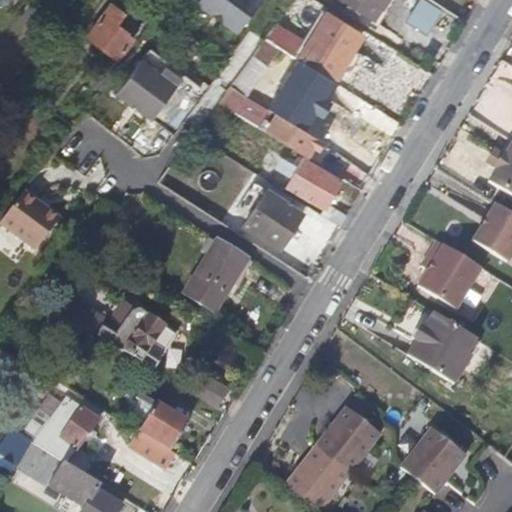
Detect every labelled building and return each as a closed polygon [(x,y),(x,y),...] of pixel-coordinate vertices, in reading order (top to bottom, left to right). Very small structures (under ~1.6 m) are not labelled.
[(259,0),(195,0),(194,3),(234,33),(259,0)] [(370,37),(394,0),(329,0),(325,7),(370,37)] [(430,34),(445,9),(429,0),(421,0),(409,21),(430,34)] [(131,39),(116,26),(123,18),(107,5),(84,36),(114,60),(131,39)] [(314,39),(329,17),(322,12),(293,57),(300,62),(314,39)] [(350,50),(359,37),(329,17),(314,39),(300,62),(316,73),(329,81),(338,69),(350,50)] [(346,74),(358,56),(350,50),(338,69),(346,74)] [(171,135),(203,90),(181,74),(172,87),(137,62),(113,94),(171,135)] [(228,108),(240,92),(228,84),(223,91),(216,101),(228,108)] [(347,132),(365,106),(333,86),(316,113),(347,132)] [(323,145),(277,116),(265,133),(305,159),(312,148),(319,153),(323,145)] [(206,142),(212,132),(200,123),(194,131),(192,134),(206,142)] [(511,195),(511,142),(504,155),(502,153),(492,167),(495,168),(486,180),(511,195)] [(339,184),(303,160),(299,166),(282,156),(276,166),(291,176),(286,184),(322,208),(318,214),(337,227),(345,216),(326,203),(339,184)] [(277,247),(301,214),(266,191),(243,225),(277,247)] [(0,229),(32,253),(56,220),(19,194),(0,220),(0,229)] [(505,260),(511,248),(511,213),(493,202),(470,239),(505,260)] [(453,308),(478,267),(433,240),(425,253),(431,257),(425,268),(414,284),(453,308)] [(219,303),(247,261),(217,242),(189,284),(219,303)] [(425,268),(431,257),(425,253),(418,264),(425,268)] [(219,303),(189,284),(182,295),(211,314),(219,303)] [(65,316),(91,333),(103,314),(77,298),(65,316)] [(168,345),(174,334),(137,311),(132,311),(128,316),(114,336),(99,328),(93,338),(145,369),(150,371),(156,363),(153,359),(160,346),(164,347),(168,345)] [(446,380),(472,337),(430,311),(422,326),(413,338),(404,354),(446,380)] [(413,338),(422,326),(418,323),(409,336),(413,338)] [(451,383),(477,340),(472,337),(446,380),(451,383)] [(20,363),(1,351),(0,350),(0,363),(13,371),(20,363)] [(167,448),(185,422),(159,406),(136,392),(132,399),(149,410),(136,429),(167,448)] [(192,410),(167,394),(159,406),(185,422),(192,410)] [(66,466),(95,421),(64,400),(32,444),(61,463),(66,466)] [(346,471),(377,432),(342,405),(311,444),(346,471)] [(431,494),(463,453),(428,426),(397,466),(431,494)] [(172,454),(146,439),(136,454),(161,470),(172,454)] [(316,508),(346,471),(311,444),(281,481),(316,508)] [(115,511),(118,507),(95,492),(99,486),(66,466),(61,463),(47,486),(81,509),(79,511),(115,511)]
